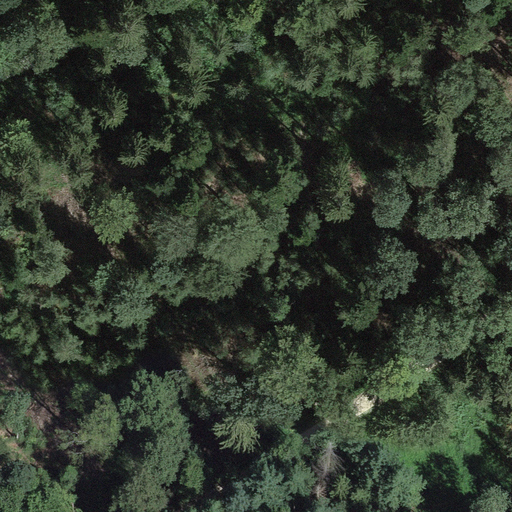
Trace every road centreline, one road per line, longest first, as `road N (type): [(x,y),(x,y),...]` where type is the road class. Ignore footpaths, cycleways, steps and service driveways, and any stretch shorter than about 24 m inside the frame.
road 1 (track): [(206,511),(511,349)]
road 2 (track): [(0,72),(165,0)]
